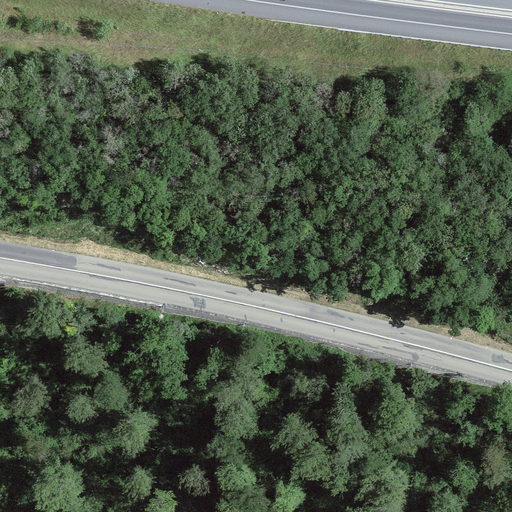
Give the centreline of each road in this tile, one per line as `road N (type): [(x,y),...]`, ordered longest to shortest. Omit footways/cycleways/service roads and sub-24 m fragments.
road 1 (secondary): [(511,371),(248,305),(0,258)]
road 2 (trunk): [(312,0),(511,25)]
